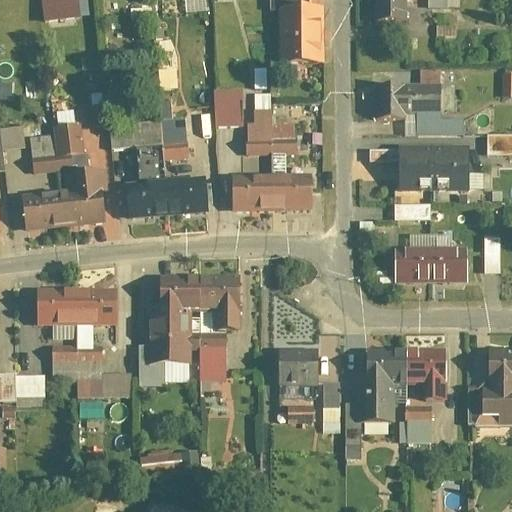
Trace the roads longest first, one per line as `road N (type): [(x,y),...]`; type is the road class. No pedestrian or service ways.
road 1 (residential): [(329,259),(300,246),(0,270)]
road 2 (residential): [(340,0),(343,230),(329,259)]
road 3 (residential): [(511,322),(351,315),(329,259)]
